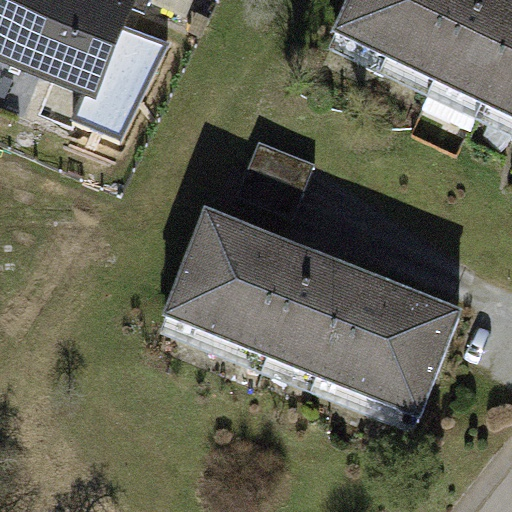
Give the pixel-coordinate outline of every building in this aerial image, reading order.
[(71,0),(10,0),(0,27),(0,87),(100,127),(140,28),(84,5),(71,0)] [(85,0),(84,5),(140,28),(147,28),(158,0),(85,0)] [(511,18),(470,0),(364,0),(338,58),(511,134),(511,18)] [(319,180),(258,158),(243,200),(303,222),(319,180)] [(453,325),(204,238),(165,349),(414,436),(453,325)]
